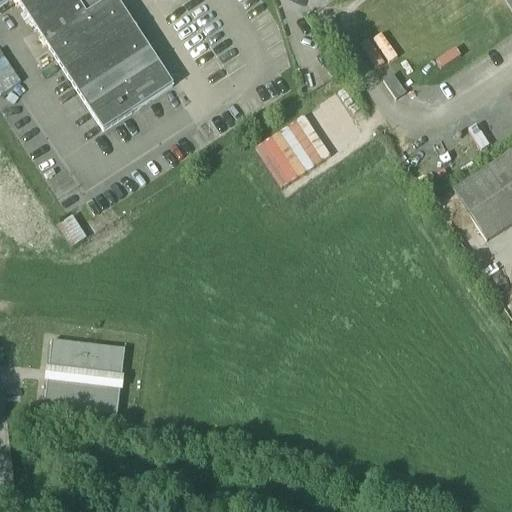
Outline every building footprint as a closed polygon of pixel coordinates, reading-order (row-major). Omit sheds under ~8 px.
[(113,0),(0,0),(0,11),(15,1),(103,135),(173,90),(113,0)] [(255,147),(277,190),(321,169),(300,125),(255,147)] [(511,155),(487,172),(511,209),(511,155)] [(447,163),(418,182),(430,202),(460,182),(447,163)] [(511,209),(487,172),(453,195),(486,245),(511,228),(511,209)] [(125,353),(51,344),(43,411),(117,420),(125,353)]
